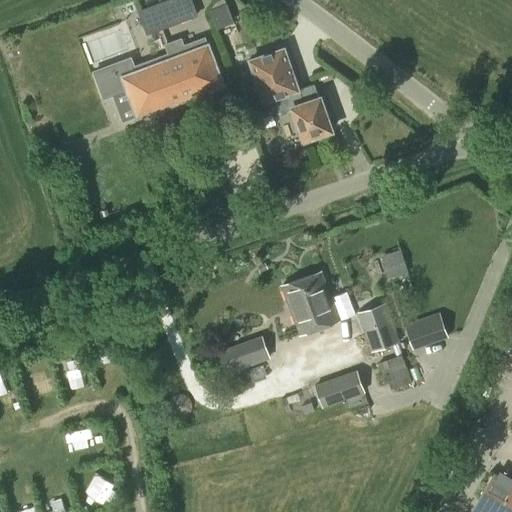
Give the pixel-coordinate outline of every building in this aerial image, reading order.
[(147,34),(198,16),(192,0),(164,0),(138,10),(147,34)] [(210,9),(214,21),(231,14),(227,3),(210,9)] [(224,83),(207,37),(185,46),(182,39),(167,45),(170,53),(136,66),(132,56),(96,70),(106,96),(129,87),(139,114),(224,83)] [(294,107),(321,99),(316,85),(299,91),(286,49),(251,60),(265,102),(267,101),(272,115),(294,107)] [(321,99),(294,107),(306,139),(332,130),(321,98),(321,99)] [(388,278),(408,272),(400,249),(381,255),(388,278)] [(323,271),(284,285),(301,333),(341,319),(323,271)] [(371,352),(400,342),(386,302),(357,312),(371,352)] [(404,324),(413,349),(425,345),(417,320),(404,324)] [(267,347),(255,351),(251,339),(214,351),(222,375),(270,357),(267,347)] [(89,381),(82,367),(62,376),(69,390),(89,381)] [(391,389),(412,382),(407,367),(386,375),(391,389)] [(322,407),(365,392),(357,370),(314,385),(322,407)] [(25,377),(32,395),(47,390),(40,371),(25,377)] [(10,374),(0,376),(0,394),(13,391),(10,374)] [(511,483),(511,482),(498,475),(496,479),(492,476),(470,511),(511,511),(511,487),(510,487),(511,483)]
